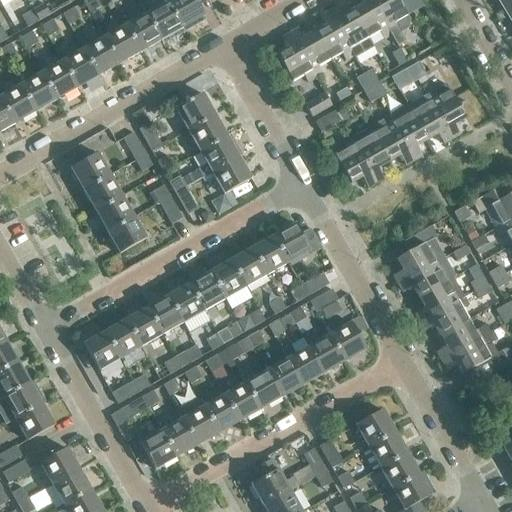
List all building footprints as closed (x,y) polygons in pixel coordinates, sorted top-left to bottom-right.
[(53,0),(59,9),(69,4),(67,0),(53,0)] [(89,14),(100,7),(95,0),(87,0),(83,3),(89,14)] [(181,29),(182,29),(166,2),(154,9),(148,0),(140,5),(145,14),(161,41),(168,37),(169,40),(183,32),(181,29)] [(207,0),(206,0),(169,0),(166,2),(182,29),(189,25),(191,28),(205,21),(203,17),(197,6),(207,0)] [(391,35),(370,0),(359,0),(363,5),(352,11),(368,39),(379,33),(383,39),(391,35)] [(370,0),(391,35),(397,46),(405,42),(399,32),(406,28),(409,21),(406,16),(412,12),(405,0),(402,0),(398,2),(396,0),(370,0)] [(511,0),(499,0),(510,17),(511,16),(511,0)] [(38,22),(49,15),(42,4),(31,11),(38,22)] [(68,26),(79,19),(73,8),(62,15),(68,26)] [(373,48),(368,39),(352,11),(341,17),(336,8),(327,12),(353,57),(354,59),(373,48)] [(27,28),(38,22),(31,11),(20,17),(27,28)] [(353,57),(327,12),(319,17),(325,27),(314,33),(330,61),(341,54),(345,61),(353,57)] [(140,53),(161,41),(145,14),(124,26),(140,53)] [(47,38),(58,31),(52,20),(41,27),(47,38)] [(103,38),(119,65),(140,53),(124,26),(103,38)] [(298,29),(289,34),(315,78),(322,74),(318,67),(330,61),(314,33),(303,39),(298,29)] [(26,50),(37,43),(31,32),(20,39),(26,50)] [(283,77),(287,85),(303,76),(307,83),(315,78),(289,34),(281,39),(286,49),(275,55),(287,75),(283,77)] [(97,77),(119,65),(103,38),(82,50),(97,77)] [(0,52),(5,61),(16,55),(10,44),(0,49),(0,52)] [(398,66),(406,62),(399,49),(391,54),(398,66)] [(76,89),(97,77),(82,50),(61,62),(76,89)] [(55,101),(76,89),(61,62),(40,74),(55,101)] [(416,79),(423,75),(417,64),(410,68),(416,79)] [(409,83),(416,79),(410,68),(403,72),(409,83)] [(370,87),(378,83),(371,71),(363,75),(370,87)] [(55,101),(40,74),(19,86),(34,113),(55,101)] [(362,92),(370,87),(363,75),(355,80),(362,92)] [(377,100),(385,95),(378,83),(370,87),(377,100)] [(445,85),(426,96),(451,140),(459,136),(454,126),(465,119),(445,85)] [(0,102),(13,125),(34,113),(19,86),(0,96),(0,102)] [(369,104),(377,100),(370,87),(362,92),(369,104)] [(339,102),(350,95),(346,89),(335,95),(339,102)] [(453,97),(456,104),(460,102),(468,98),(464,91),(456,95),(453,97)] [(174,110),(186,131),(213,115),(201,94),(174,110)] [(311,118),(330,106),(324,95),(305,106),(311,118)] [(443,145),(451,140),(426,96),(418,100),(422,107),(410,114),(426,141),(437,135),(443,145)] [(0,132),(13,125),(0,102),(0,132)] [(320,134),(340,123),(334,112),(314,123),(320,134)] [(395,113),(387,118),(413,162),(421,157),(416,147),(426,141),(410,114),(399,120),(395,113)] [(198,152),(225,137),(213,115),(186,131),(198,152)] [(368,128),(388,163),(399,157),(404,167),(413,162),(387,118),(368,128)] [(150,153),(161,147),(148,124),(138,131),(150,153)] [(349,139),(375,184),(383,179),(377,169),(388,163),(368,128),(349,139)] [(134,161),(144,155),(132,133),(122,140),(134,161)] [(237,158),(233,151),(236,149),(228,135),(225,137),(198,152),(205,165),(196,170),(201,179),(210,174),(237,158)] [(375,184),(349,139),(342,144),(346,150),(334,157),(350,185),(361,179),(366,188),(375,184)] [(69,170),(81,191),(108,175),(96,154),(69,170)] [(140,173),(151,166),(144,155),(134,161),(140,173)] [(162,174),(173,167),(167,156),(156,162),(162,174)] [(210,174),(223,195),(250,180),(237,158),(210,174)] [(121,197),(108,175),(81,191),(94,212),(121,197)] [(174,194),(185,188),(179,177),(168,183),(174,194)] [(158,204),(169,197),(163,186),(152,192),(158,204)] [(186,216),(197,210),(185,188),(174,194),(186,216)] [(478,215),(490,208),(496,218),(489,222),(494,230),(511,219),(511,194),(505,198),(499,188),(471,203),(478,215)] [(106,234),(133,218),(121,197),(94,212),(106,234)] [(170,225),(181,219),(169,197),(158,204),(170,225)] [(145,239),(133,218),(106,234),(118,255),(145,239)] [(505,234),(511,245),(511,219),(494,230),(498,238),(505,234)] [(272,236),(288,264),(309,252),(293,224),(272,236)] [(436,238),(430,227),(402,243),(408,253),(396,260),(402,271),(392,277),(397,285),(443,259),(433,240),(436,238)] [(477,238),(471,227),(464,231),(470,242),(477,238)] [(267,276),(288,264),(272,236),(251,249),(267,276)] [(475,251),(488,244),(483,236),(470,243),(475,251)] [(456,262),(469,255),(465,247),(452,254),(456,262)] [(245,288),(267,276),(251,249),(230,261),(245,288)] [(452,279),(454,278),(443,259),(397,285),(402,293),(412,288),(418,299),(445,283),(452,279)] [(245,288),(230,261),(209,273),(224,300),(245,288)] [(492,282),(505,274),(500,267),(487,274),(492,282)] [(203,312),(224,300),(209,273),(188,285),(203,312)] [(306,297),(328,285),(321,274),(300,286),(306,297)] [(496,290),(509,282),(505,274),(492,282),(496,290)] [(474,292),(487,285),(482,277),(469,284),(474,292)] [(419,323),(463,298),(452,279),(445,283),(418,299),(424,309),(414,315),(419,323)] [(188,285),(167,297),(182,324),(203,312),(188,285)] [(478,300),(491,293),(487,285),(474,292),(478,300)] [(295,304),(306,297),(300,286),(289,293),(295,304)] [(315,313),(337,301),(331,290),(309,303),(315,313)] [(161,336),(182,324),(167,297),(146,309),(161,336)] [(275,315),(285,309),(278,298),(269,304),(275,315)] [(439,337),(467,321),(461,310),(468,306),(463,298),(419,323),(424,331),(433,326),(439,337)] [(511,321),(511,319),(511,303),(511,302),(503,307),(511,321)] [(502,326),(511,321),(503,307),(494,312),(502,326)] [(294,325),(305,319),(299,308),(288,314),(294,325)] [(140,348),(161,336),(146,309),(124,321),(140,348)] [(252,328),(264,321),(257,310),(246,317),(252,328)] [(273,337),(284,331),(278,320),(267,326),(273,337)] [(119,360),(140,348),(124,321),(103,333),(119,360)] [(467,321),(439,337),(445,347),(436,353),(440,361),(490,333),(486,325),(474,332),(467,321)] [(231,340),(243,333),(237,322),(225,329),(231,340)] [(349,323),(328,335),(344,362),(365,350),(349,323)] [(263,343),(257,332),(246,338),(252,349),(263,343)] [(492,332),(490,333),(440,361),(445,369),(455,364),(461,375),(474,368),(480,379),(511,360),(511,357),(507,348),(489,359),(483,348),(496,340),(492,332)] [(98,372),(119,360),(103,333),(82,345),(98,372)] [(211,351),(222,345),(216,334),(204,341),(211,351)] [(323,374),(344,362),(328,335),(307,347),(323,374)] [(4,342),(0,344),(0,372),(16,363),(4,342)] [(231,361),(242,355),(236,344),(225,350),(231,361)] [(190,363),(201,357),(195,346),(183,352),(190,363)] [(286,359),(302,386),(323,374),(307,347),(294,354),(290,346),(281,351),(286,359)] [(211,373),(221,367),(215,356),(205,362),(211,373)] [(169,375),(180,369),(174,358),(162,364),(169,375)] [(281,398),(302,386),(286,359),(265,371),(281,398)] [(29,384),(16,363),(0,372),(0,396),(2,399),(29,384)] [(189,385),(200,378),(194,368),(183,374),(189,385)] [(259,410),(281,398),(265,371),(244,383),(259,410)] [(138,393),(149,386),(143,376),(131,382),(138,393)] [(168,397),(179,390),(173,380),(162,386),(168,397)] [(116,405),(138,393),(131,382),(110,394),(116,405)] [(223,395),(238,422),(259,410),(244,383),(223,395)] [(29,384),(2,399),(14,421),(41,405),(29,384)] [(147,409),(158,402),(152,392),(141,398),(147,409)] [(217,434),(238,422),(223,395),(202,407),(217,434)] [(126,421),(147,409),(141,398),(120,410),(126,421)] [(53,427),(41,405),(14,421),(26,442),(53,427)] [(196,446),(217,434),(202,407),(181,419),(196,446)] [(381,411),(354,426),(366,448),(393,432),(381,411)] [(175,458),(196,446),(181,419),(159,431),(175,458)] [(175,458),(159,431),(138,443),(154,470),(175,458)] [(405,453),(393,432),(366,448),(378,469),(405,453)] [(330,469),(341,463),(329,440),(318,447),(330,469)] [(511,445),(503,450),(511,465),(511,445)] [(0,468),(21,457),(15,446),(0,454),(0,468)] [(39,464),(51,485),(78,470),(66,449),(39,464)] [(314,478),(325,472),(313,450),(302,456),(314,478)] [(418,475),(405,453),(378,469),(390,490),(418,475)] [(262,508),(289,492),(298,487),(292,478),(284,483),(271,460),(255,469),(261,479),(249,486),(262,508)] [(7,484),(29,471),(23,461),(1,474),(7,484)] [(51,485),(63,507),(90,491),(78,470),(51,485)] [(320,489),(331,483),(325,472),(314,478),(320,489)] [(342,490),(353,484),(347,472),(336,479),(342,490)] [(390,490),(402,510),(399,511),(425,511),(419,502),(430,496),(425,488),(428,486),(421,473),(418,475),(390,490)] [(16,505),(27,499),(21,488),(10,494),(16,505)] [(101,511),(90,491),(63,507),(66,511),(101,511)] [(300,511),(289,492),(262,508),(264,511),(300,511)] [(354,511),(365,505),(359,493),(348,499),(354,511)] [(20,511),(30,511),(33,510),(27,499),(16,505),(20,511)] [(333,511),(347,511),(342,502),(332,508),(333,511)]
